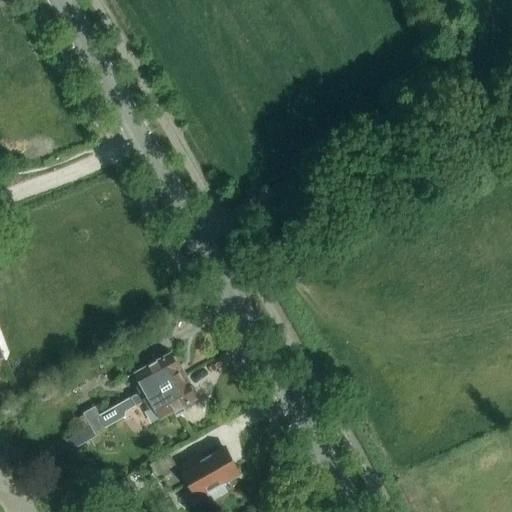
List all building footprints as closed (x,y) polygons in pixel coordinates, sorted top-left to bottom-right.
[(142,383),(136,386),(140,393),(139,393),(122,403),(127,412),(141,404),(138,399),(183,375),(171,354),(136,373),(142,383)] [(149,409),(155,406),(162,419),(197,399),(183,375),(138,399),(141,404),(145,402),(149,409)] [(122,403),(99,416),(104,427),(125,416),(127,412),(122,403)] [(93,406),(83,412),(95,432),(104,427),(99,416),(93,406)] [(85,429),(70,438),(76,448),(91,440),(85,429)] [(170,454),(151,465),(160,480),(165,477),(173,492),(188,483),(196,497),(207,491),(212,501),(228,492),(223,482),(240,472),(226,448),(204,461),(200,454),(178,467),(170,454)] [(129,477),(109,488),(120,508),(140,496),(129,477)]
